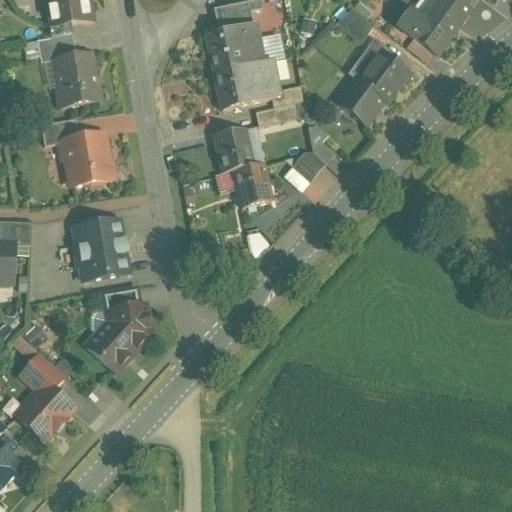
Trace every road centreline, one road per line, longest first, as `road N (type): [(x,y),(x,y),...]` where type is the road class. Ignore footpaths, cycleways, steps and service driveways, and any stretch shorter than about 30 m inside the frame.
road 1 (tertiary): [(511,43),(417,130),(218,342)]
road 2 (residential): [(218,342),(191,331),(179,292),(141,52)]
road 3 (tertiary): [(218,342),(65,511)]
